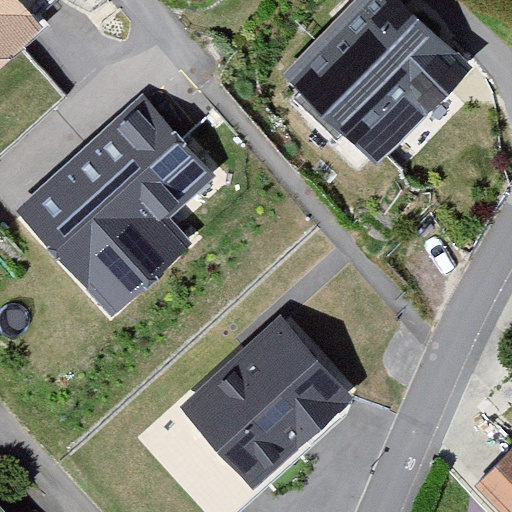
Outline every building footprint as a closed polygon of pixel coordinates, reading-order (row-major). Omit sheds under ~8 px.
[(26,0),(0,0),(0,66),(49,23),(26,0)] [(411,0),(354,0),(285,70),(372,165),(470,62),(411,0)] [(147,96),(19,214),(108,318),(183,243),(162,219),(222,178),(147,96)] [(285,316),(184,406),(252,486),(352,395),(285,316)] [(511,511),(511,456),(476,492),(496,511),(511,511)] [(8,511),(0,502),(0,511),(8,511)]
